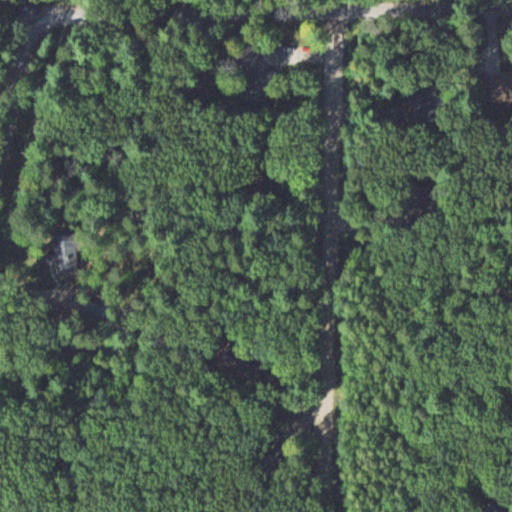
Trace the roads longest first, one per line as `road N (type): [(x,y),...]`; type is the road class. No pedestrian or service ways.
road 1 (residential): [(333,9),(325,511)]
road 2 (residential): [(37,27),(333,9),(511,8)]
road 3 (residential): [(0,204),(37,27)]
